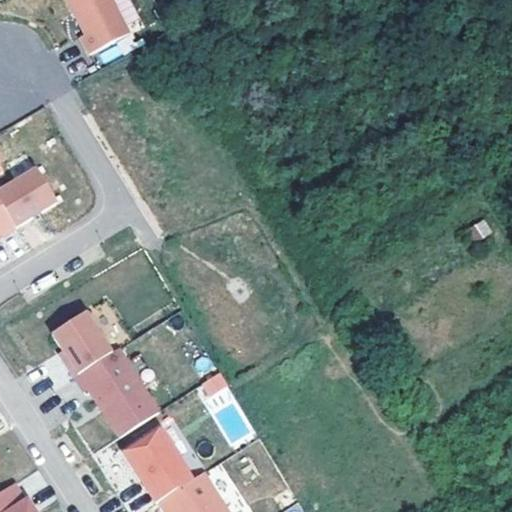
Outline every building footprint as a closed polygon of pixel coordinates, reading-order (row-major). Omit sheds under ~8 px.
[(112,0),(69,0),(85,32),(79,35),(88,52),(129,33),(112,0)] [(0,188),(0,204),(14,228),(56,203),(35,168),(0,188)] [(0,236),(14,228),(0,204),(0,236)] [(64,365),(73,379),(111,354),(85,313),(51,335),(61,352),(68,362),(64,365)] [(119,438),(158,414),(117,351),(74,378),(83,392),(87,389),(119,438)] [(57,354),(64,365),(68,362),(61,352),(57,354)] [(206,398),(228,385),(220,372),(198,385),(206,398)] [(145,487),(156,504),(192,480),(160,430),(124,454),(138,475),(141,474),(148,485),(145,487)] [(141,474),(138,475),(145,487),(148,485),(141,474)] [(228,511),(204,474),(160,503),(165,511),(228,511)] [(0,511),(29,511),(15,488),(0,497),(0,511)]
